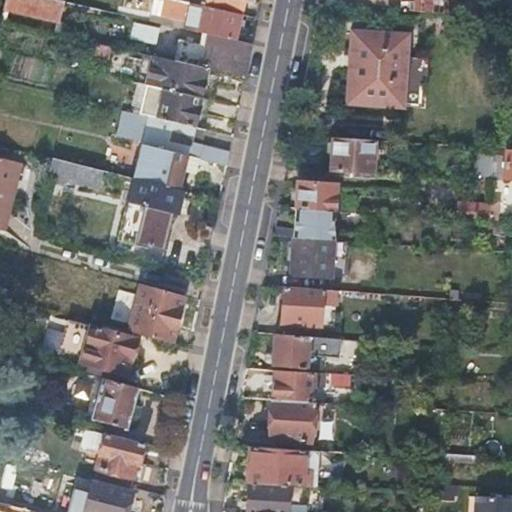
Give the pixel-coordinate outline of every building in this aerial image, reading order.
[(46,0),(7,0),(5,13),(58,25),(63,4),(46,0)] [(188,23),(191,5),(167,0),(151,0),(148,14),(188,23)] [(207,9),(244,17),(247,0),(207,0),(206,9),(207,9)] [(428,16),(455,18),(456,0),(444,0),(445,2),(415,1),(413,15),(428,16)] [(466,19),(500,21),(500,8),(467,6),(466,19)] [(211,37),(238,43),(244,17),(207,9),(201,35),(211,37)] [(151,45),(157,46),(160,30),(135,24),(131,41),(151,45)] [(401,106),(405,59),(407,38),(353,33),(351,57),(361,58),(358,102),(359,104),(401,106)] [(210,70),(246,78),(248,71),(249,63),(252,46),(238,43),(211,37),(209,48),(180,43),(178,51),(176,62),(210,70)] [(109,61),(113,48),(108,47),(89,43),(86,56),(109,61)] [(151,57),(176,62),(178,51),(157,46),(151,45),(149,56),(151,57)] [(203,100),(213,102),(217,83),(208,81),(210,70),(176,62),(151,57),(144,86),(165,91),(203,100)] [(422,59),(405,59),(401,106),(418,107),(422,59)] [(203,100),(165,91),(159,120),(197,129),(203,100)] [(150,117),(126,112),(122,132),(128,134),(147,139),(150,117)] [(432,117),(420,116),(402,115),(401,132),(419,134),(431,135),(432,117)] [(147,139),(137,180),(184,192),(191,159),(193,145),(197,129),(159,120),(150,117),(147,139)] [(374,143),(333,140),(331,173),(372,176),(374,143)] [(193,145),(191,159),(203,162),(206,148),(193,145)] [(203,162),(231,168),(233,159),(234,155),(206,148),(203,162)] [(467,150),(466,178),(484,179),(486,151),(467,150)] [(0,229),(6,231),(23,165),(0,158),(0,229)] [(104,171),(56,158),(51,180),(67,184),(68,180),(100,189),(104,171)] [(125,176),(118,200),(149,208),(140,246),(168,254),(179,213),(181,214),(186,192),(184,192),(137,180),(125,176)] [(299,184),(297,209),(331,212),(336,212),(337,187),(299,184)] [(487,225),(489,207),(459,205),(457,222),(487,225)] [(331,212),(297,209),(294,238),(329,241),(336,241),(336,212),(331,212)] [(329,241),(294,238),(293,275),(333,278),(336,241),(329,241)] [(188,296),(145,284),(131,333),(174,345),(188,296)] [(340,292),(285,288),(283,324),(336,328),(340,292)] [(136,341),(94,329),(72,323),(63,356),(85,363),(96,366),(121,373),(127,375),(136,341)] [(309,337),(274,334),(273,367),(307,370),(309,337)] [(344,340),(326,339),(326,352),(343,353),(344,340)] [(118,384),(121,373),(96,366),(92,377),(118,384)] [(315,374),(274,372),(273,401),(313,404),(315,374)] [(139,390),(118,384),(92,377),(82,374),(72,415),(127,430),(139,390)] [(351,376),(332,375),(332,388),(351,389),(351,376)] [(313,404),(273,401),(271,440),(310,444),(313,404)] [(446,411),(434,410),(431,461),(434,461),(443,462),(446,411)] [(142,448),(105,438),(96,471),(141,482),(144,468),(136,465),(142,448)] [(314,453),(249,448),(247,485),(289,488),(303,489),(307,489),(308,476),(314,476),(314,453)] [(86,511),(126,511),(131,493),(94,484),(86,511)] [(289,488),(247,485),(246,511),(305,511),(306,507),(302,507),(303,489),(289,488)] [(511,511),(511,499),(473,497),(472,511),(511,511)]
